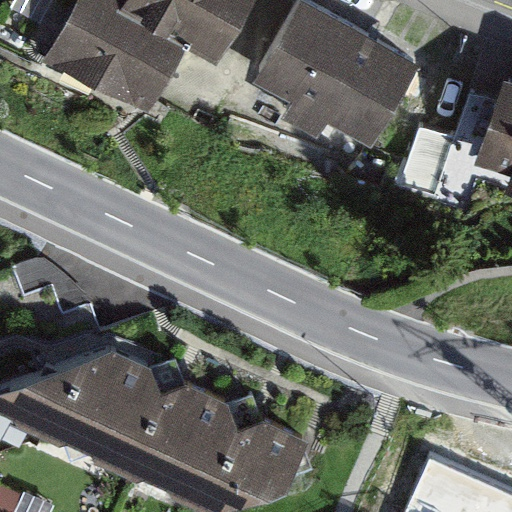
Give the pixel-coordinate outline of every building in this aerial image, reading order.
[(82,0),(53,57),(150,107),(193,24),(146,0),(82,0)] [(149,0),(224,37),(241,0),(149,0)] [(422,47),(332,0),(289,0),(252,72),(301,98),(289,120),(316,134),(328,111),(376,136),(422,47)] [(511,190),(511,77),(497,73),(473,153),(511,164),(511,187),(511,190)] [(433,188),(452,136),(429,127),(410,179),(433,188)] [(214,511),(275,481),(304,432),(108,342),(0,383),(0,409),(203,511),(214,511)] [(0,511),(6,511),(16,492),(0,484),(0,511)]
